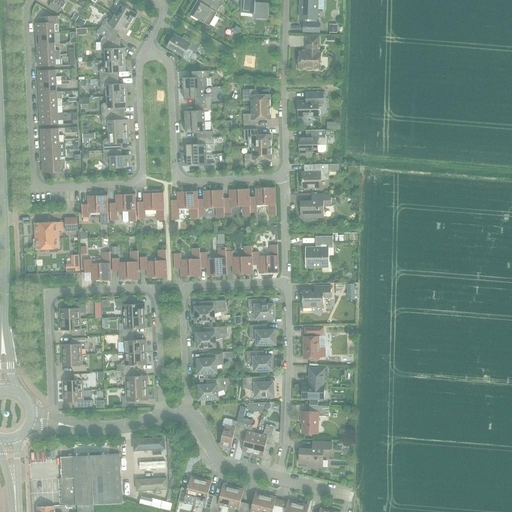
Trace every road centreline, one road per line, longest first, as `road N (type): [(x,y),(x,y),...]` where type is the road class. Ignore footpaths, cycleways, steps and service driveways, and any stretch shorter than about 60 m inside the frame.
road 1 (residential): [(29,0),(33,187),(139,179),(138,69),(145,48)]
road 2 (residential): [(162,415),(156,287),(61,291),(47,304),(51,422)]
road 3 (residential): [(145,48),(169,65),(179,176),(282,174)]
road 4 (residential): [(185,414),(182,286),(284,283)]
road 5 (tertiary): [(3,389),(0,167)]
road 6 (residential): [(284,283),(289,350),(278,477)]
road 7 (residential): [(282,174),(286,0)]
road 8 (residential): [(185,414),(219,461),(278,477)]
